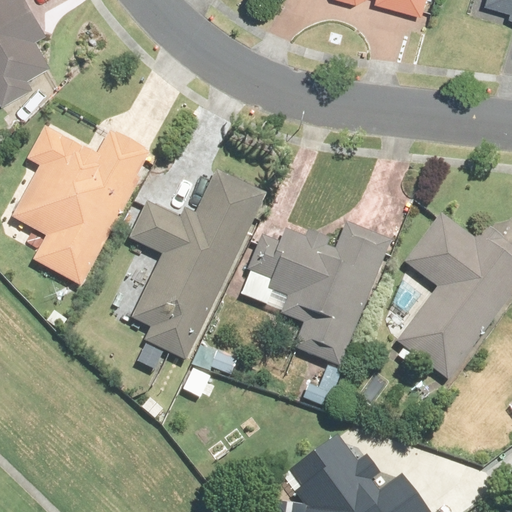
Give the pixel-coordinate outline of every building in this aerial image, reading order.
[(0,0),(0,102),(25,89),(20,80),(43,67),(30,44),(40,39),(18,0),(0,0)] [(334,0),(349,4),(356,0),(369,0),(369,4),(416,16),(419,0),(334,0)] [(511,0),(480,0),(479,6),(504,13),(500,20),(511,22),(511,0)] [(43,235),(29,260),(75,285),(148,153),(103,128),(89,153),(39,126),(21,159),(35,167),(8,216),(43,235)] [(139,339),(179,358),(253,205),(208,184),(194,213),(181,207),(176,218),(140,200),(121,240),(154,255),(124,318),(145,328),(139,339)] [(432,288),(393,341),(443,378),(511,285),(511,250),(480,228),(471,240),(434,213),(397,262),(432,288)] [(298,323),(289,345),(332,363),(383,242),(343,226),(332,251),(321,247),(324,240),(302,231),(300,237),(279,229),(274,242),(255,234),(240,270),(263,279),(259,288),(278,296),(272,312),(298,323)] [(417,511),(394,481),(374,497),(361,480),(371,473),(361,460),(352,467),(330,439),(279,478),(301,506),(300,511),(417,511)]
